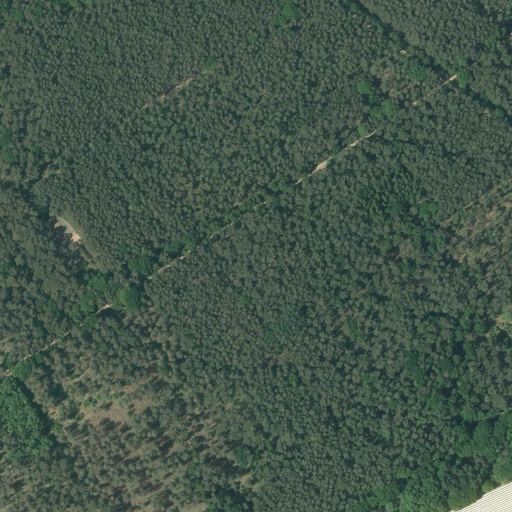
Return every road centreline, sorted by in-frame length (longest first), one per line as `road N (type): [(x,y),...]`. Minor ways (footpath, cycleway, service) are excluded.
road 1 (track): [(0,376),(445,83)]
road 2 (track): [(351,511),(484,434)]
road 3 (track): [(362,511),(484,434)]
